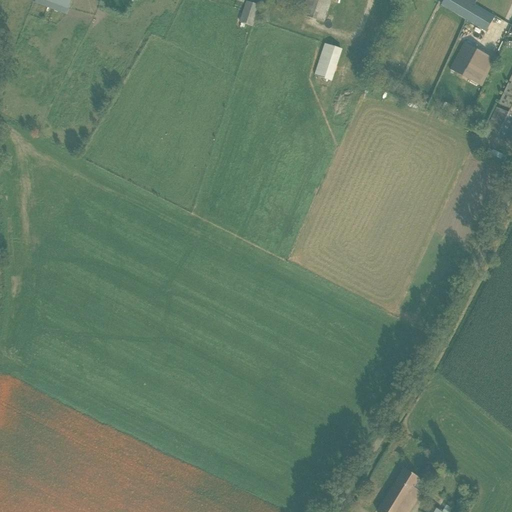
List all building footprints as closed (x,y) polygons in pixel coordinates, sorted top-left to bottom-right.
[(34,0),(34,3),(65,14),(67,15),(69,9),(72,0),(34,0)] [(305,0),(301,15),(324,23),(330,3),(331,0),(305,0)] [(462,0),(443,0),(440,6),(484,31),(492,17),(462,0)] [(246,2),(239,23),(253,27),(259,6),(246,2)] [(464,43),(449,70),(482,87),(495,60),(464,43)] [(313,76),(329,81),(340,49),(324,44),(313,76)] [(496,108),(490,122),(486,130),(506,139),(510,131),(511,131),(511,75),(498,104),(509,109),(508,113),(496,108)] [(404,469),(377,511),(409,511),(421,493),(420,492),(426,483),(417,478),(417,477),(413,474),(404,469)]
